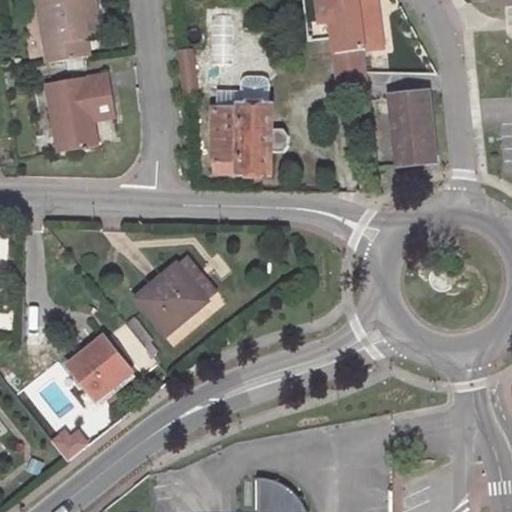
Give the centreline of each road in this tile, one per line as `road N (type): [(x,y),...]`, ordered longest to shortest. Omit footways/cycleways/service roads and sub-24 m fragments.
road 1 (residential): [(428,0),(452,58),(463,205)]
road 2 (tertiary): [(220,396),(158,429),(53,511)]
road 3 (residential): [(157,202),(142,0)]
road 4 (tertiary): [(220,396),(299,381),(409,339)]
road 5 (tertiary): [(380,303),(356,329),(220,396)]
road 6 (residential): [(462,351),(508,511)]
road 7 (residential): [(319,209),(157,202)]
road 8 (residential): [(157,202),(0,200)]
